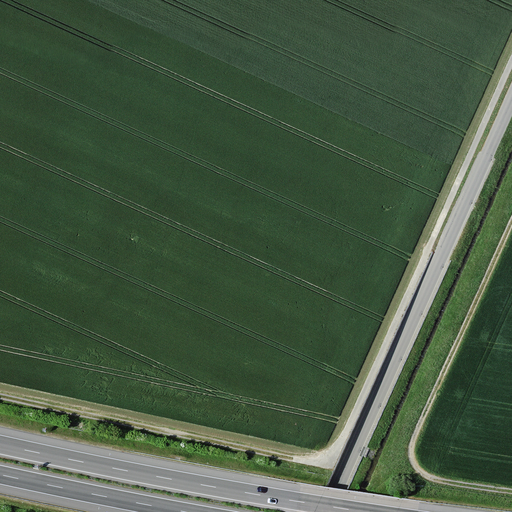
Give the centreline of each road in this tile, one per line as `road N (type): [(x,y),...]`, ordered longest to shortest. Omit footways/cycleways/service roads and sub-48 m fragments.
road 1 (track): [(511,59),(342,440),(327,456),(304,461),(0,396)]
road 2 (tertiary): [(326,511),(511,97)]
road 3 (motorway): [(366,511),(0,444)]
road 4 (track): [(511,219),(411,448),(413,463),(433,479),(511,491)]
road 5 (motorway): [(0,474),(187,511)]
